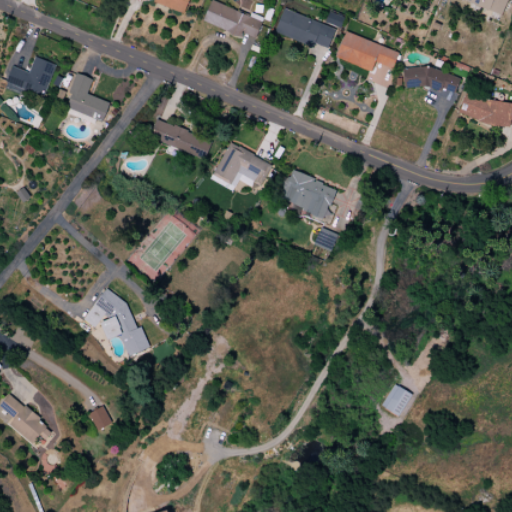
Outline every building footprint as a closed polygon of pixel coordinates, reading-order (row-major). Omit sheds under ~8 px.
[(154,0),(153,4),(185,16),(191,0),(154,0)] [(214,0),(211,0),(202,21),(252,44),(262,22),(214,0)] [(459,0),(502,17),(508,0),(459,0)] [(284,8),(273,32),(313,49),(315,44),(328,49),(336,30),(284,8)] [(346,31),(335,58),(371,72),(375,62),(393,69),(399,53),(346,31)] [(55,65),(34,57),(28,73),(11,66),(5,83),(43,97),(55,65)] [(403,69),(407,89),(424,87),(442,93),(443,89),(454,93),(461,79),(428,66),(403,69)] [(102,122),(109,103),(86,95),(92,79),(75,73),(67,94),(70,96),(65,108),(102,122)] [(467,91),(459,113),(492,126),(511,127),(511,120),(511,104),(487,100),(467,91)] [(149,138),(200,159),(208,140),(156,120),(149,138)] [(270,165),(231,142),(211,175),(230,185),(238,173),(258,185),(270,165)] [(335,186),(289,172),(280,202),(326,217),(335,186)] [(314,243),(331,250),(337,235),(320,228),(314,243)] [(126,303),(104,288),(83,321),(94,328),(100,317),(106,315),(108,320),(100,323),(106,341),(119,336),(127,357),(149,348),(142,331),(134,326),(126,303)] [(411,395),(394,384),(381,406),(398,417),(411,395)] [(0,404),(0,408),(11,418),(6,424),(36,449),(52,430),(8,394),(0,404)] [(111,425),(103,406),(88,413),(96,432),(111,425)]
